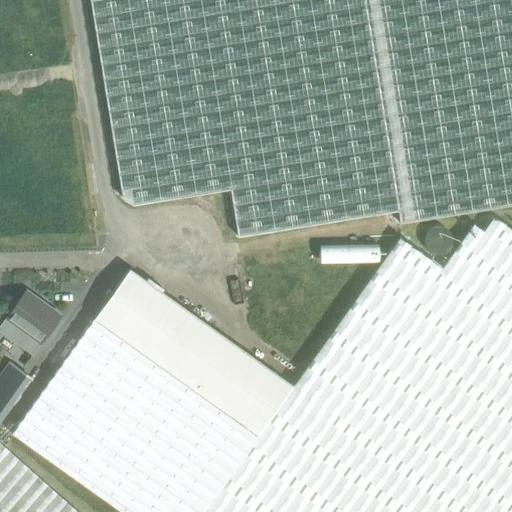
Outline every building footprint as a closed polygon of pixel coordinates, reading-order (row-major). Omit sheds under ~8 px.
[(511,0),(84,0),(115,192),(129,204),(229,188),(237,237),(274,231),(283,230),(398,212),(399,223),(511,205),(511,0)] [(23,419),(12,433),(122,511),(511,511),(511,230),(504,225),(494,239),(472,223),(441,267),(397,236),(302,374),(293,386),(256,438),(93,321),(56,373),(23,419)] [(380,242),(321,243),(321,260),(380,259),(380,242)] [(293,386),(130,269),(93,321),(256,438),(293,386)] [(6,318),(0,326),(0,330),(32,354),(40,343),(59,316),(26,291),(6,318)] [(0,383),(0,422),(10,409),(31,377),(20,369),(6,388),(0,383)] [(0,511),(76,511),(0,444),(0,511)]
